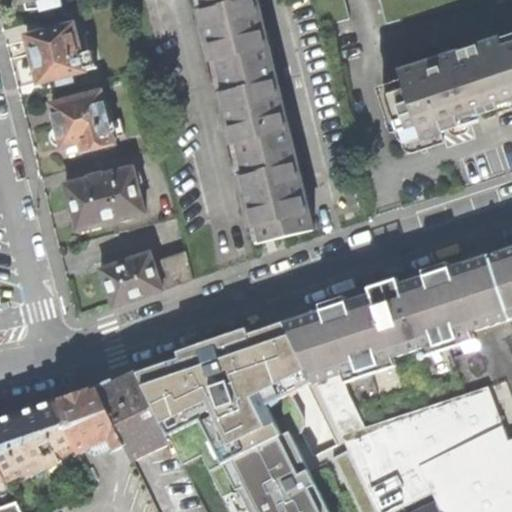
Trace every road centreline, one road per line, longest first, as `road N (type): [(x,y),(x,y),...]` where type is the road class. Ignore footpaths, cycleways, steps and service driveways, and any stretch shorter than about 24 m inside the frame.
road 1 (residential): [(511,212),(51,361)]
road 2 (unclassified): [(51,361),(0,167)]
